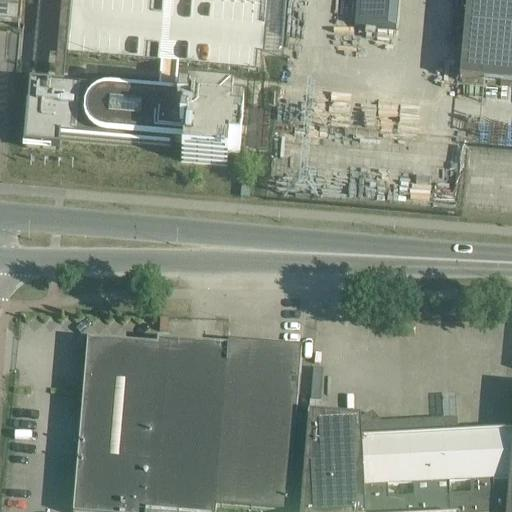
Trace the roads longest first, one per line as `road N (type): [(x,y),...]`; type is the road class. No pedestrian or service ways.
road 1 (tertiary): [(283,252),(196,231),(0,213)]
road 2 (tertiary): [(1,261),(195,263),(283,252)]
road 3 (tertiary): [(283,252),(511,262)]
